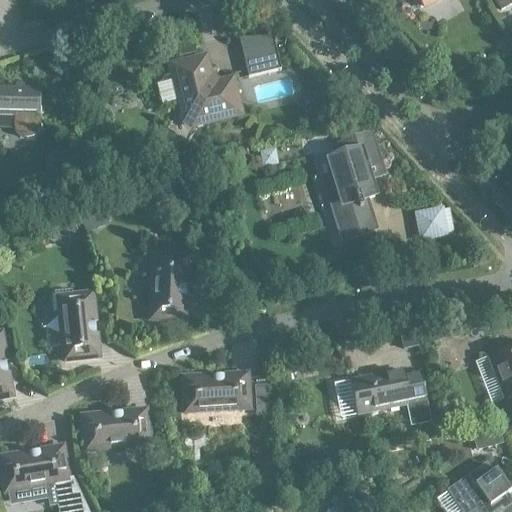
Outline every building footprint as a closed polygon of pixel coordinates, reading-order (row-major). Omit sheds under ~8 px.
[(271,35),(238,41),(249,79),(281,70),(271,35)] [(204,61),(173,69),(185,120),(193,125),(238,114),(273,106),(266,75),(249,79),(216,87),(214,90),(207,87),(209,83),(204,61)] [(125,67),(102,73),(106,88),(129,82),(125,67)] [(40,129),(40,127),(41,90),(0,89),(0,118),(14,118),(14,128),(14,129),(14,131),(15,133),(17,136),(19,138),(21,139),(22,140),(24,140),(25,140),(28,140),(31,140),(33,139),(35,137),(37,135),(38,134),(39,133),(40,130),(40,129)] [(162,113),(177,111),(175,89),(159,91),(162,113)] [(354,140),(339,146),(343,158),(329,162),(343,206),(333,208),(344,242),(375,233),(367,208),(362,209),(360,203),(374,198),(364,167),(378,163),(370,137),(355,140),(354,139),(353,140),(354,140)] [(302,146),(305,162),(322,160),(319,143),(302,146)] [(263,168),(276,165),(274,152),(261,155),(263,168)] [(441,212),(416,216),(421,241),(446,236),(441,212)] [(73,224),(62,227),(65,239),(77,235),(73,224)] [(186,259),(154,257),(153,284),(151,287),(150,290),(151,293),(153,296),(152,322),(184,323),(186,259)] [(53,312),(60,312),(62,325),(60,329),(60,332),(61,335),(63,337),(66,363),(98,360),(91,296),(71,298),(71,290),(54,292),(51,296),(53,312)] [(0,400),(11,398),(0,336),(0,400)] [(511,349),(489,358),(500,386),(506,401),(511,398),(511,349)] [(407,407),(411,427),(430,423),(420,374),(402,378),(401,372),(381,376),(381,379),(373,380),(372,378),(351,382),(358,417),(407,407)] [(247,377),(196,380),(197,412),(212,411),(215,413),(218,414),(221,413),(224,411),(249,409),(247,377)] [(146,413),(82,420),(85,452),(112,449),(115,451),(118,451),(121,450),(124,448),(149,445),(146,413)] [(473,439),(476,452),(502,446),(499,433),(473,439)] [(316,449),(295,454),(300,475),(321,470),(316,449)] [(73,479),(68,480),(63,450),(0,460),(0,463),(5,492),(31,488),(35,489),(38,489),(41,488),(43,486),(54,484),(55,495),(61,494),(63,507),(67,506),(68,511),(87,511),(80,495),(78,496),(76,487),(74,487),(73,479)] [(402,457),(387,454),(385,466),(400,469),(402,457)] [(486,466),(448,493),(461,511),(511,511),(511,501),(510,500),(507,496),(511,493),(496,472),(492,475),(486,466)] [(357,493),(352,501),(365,508),(369,499),(357,493)]
